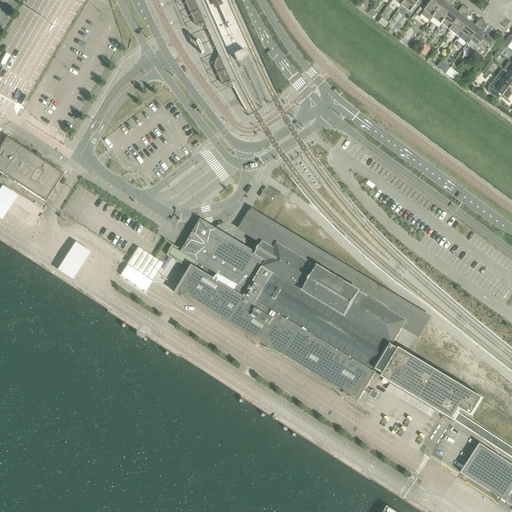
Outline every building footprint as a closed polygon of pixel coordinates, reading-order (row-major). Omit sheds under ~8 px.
[(183,0),(193,23),(194,24),(194,25),(195,25),(196,26),(205,29),(206,29),(206,30),(207,30),(193,0),(183,0)] [(406,0),(401,6),(410,13),(416,5),(420,8),(425,0),(424,0),(406,0)] [(433,18),(447,0),(432,0),(430,4),(425,0),(420,8),(424,11),(421,15),(430,22),(433,18)] [(447,0),(433,18),(441,24),(453,9),(449,6),(454,0),(447,0)] [(458,13),(453,9),(441,24),(450,31),(467,10),(463,6),(458,13)] [(467,10),(450,31),(459,38),(470,23),(466,19),(471,13),(467,10)] [(475,26),(470,23),(459,38),(467,45),(484,23),(480,19),(475,26)] [(484,23),(467,45),(475,51),(487,36),(483,33),(488,26),(484,23)] [(484,58),(501,36),(497,33),(492,39),(487,36),(475,51),(484,58)] [(213,66),(213,67),(213,68),(214,68),(214,69),(220,83),(221,84),(222,84),(222,85),(223,85),(232,88),(232,89),(233,89),(233,88),(233,87),(232,87),(232,86),(218,54),(217,54),(217,55),(217,56),(214,64),(214,65),(213,66)] [(511,64),(509,62),(503,70),(511,77),(511,64)] [(511,77),(503,70),(502,70),(496,78),(511,90),(511,77)] [(511,95),(511,90),(496,78),(489,86),(489,87),(488,88),(488,89),(488,90),(488,91),(489,92),(489,93),(490,94),(490,95),(498,101),(502,96),(508,101),(511,95)] [(63,174),(42,160),(6,137),(5,138),(0,145),(0,173),(45,203),(63,174)] [(265,188),(259,197),(265,200),(270,191),(265,188)] [(406,321),(402,328),(419,338),(432,314),(271,221),(262,216),(250,209),(245,216),(238,227),(253,236),(255,238),(259,240),(262,242),(274,249),(277,243),(281,246),(282,244),(284,246),(284,247),(298,256),(300,255),(302,256),(301,258),(317,268),(318,267),(360,292),(360,293),(367,297),(375,302),(377,298),(392,307),(389,311),(406,321)] [(196,260),(199,262),(247,291),(262,267),(265,261),(267,258),(209,223),(207,222),(200,218),(196,224),(181,250),(187,254),(196,260)] [(255,238),(253,236),(245,249),(248,251),(251,253),(259,240),(255,238)] [(274,249),(262,242),(254,254),(265,261),(262,267),(267,270),(249,301),(195,268),(193,271),(190,269),(175,294),(261,346),(261,347),(272,354),(272,353),(357,403),(364,392),(370,395),(372,392),(366,388),(375,373),(374,373),(376,370),(391,345),(392,345),(402,328),(406,321),(389,311),(392,307),(377,298),(375,302),(367,297),(360,293),(360,292),(318,267),(317,268),(301,258),(302,256),(300,255),(298,256),(284,247),(284,246),(282,244),(281,246),(277,243),(274,249)] [(181,250),(172,245),(166,254),(167,255),(190,269),(192,267),(196,260),(187,254),(181,250)] [(76,247),(73,252),(82,258),(85,253),(76,247)] [(152,258),(137,249),(132,258),(119,278),(143,293),(162,264),(161,263),(155,260),(152,258)] [(65,265),(62,269),(71,275),(74,270),(65,265)] [(398,350),(391,345),(376,370),(394,381),(393,383),(433,408),(435,406),(437,407),(435,410),(444,416),(448,418),(455,421),(459,414),(461,410),(472,416),(482,398),(470,391),(399,348),(398,350)] [(511,447),(459,414),(455,421),(511,458),(511,447)] [(505,502),(509,496),(511,498),(511,465),(480,444),(461,473),(465,475),(492,493),(495,499),(498,497),(505,502)]
